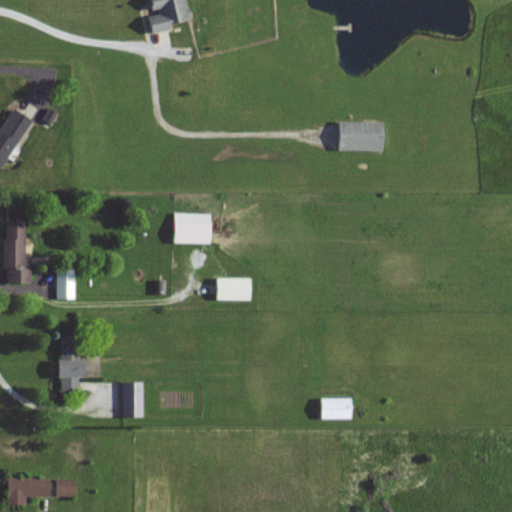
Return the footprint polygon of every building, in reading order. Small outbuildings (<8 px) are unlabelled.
[(147,0),(152,32),(170,29),(169,23),(189,20),(185,0),(147,0)] [(0,167),(31,119),(12,107),(0,126),(0,167)] [(338,149),(382,149),(382,121),(338,121),(338,149)] [(172,243),(209,243),(209,212),(172,212),(172,243)] [(3,282),(28,282),(28,220),(3,220),(3,282)] [(56,270),(56,297),(65,297),(65,270),(56,270)] [(57,336),(58,393),(81,393),(80,336),(57,336)] [(131,415),(131,382),(122,382),(122,415),(131,415)] [(349,417),(349,398),(320,398),(320,417),(349,417)] [(24,505),(24,495),(50,495),(50,477),(6,477),(6,505),(24,505)] [(75,478),(53,478),(53,495),(75,495),(75,478)]
